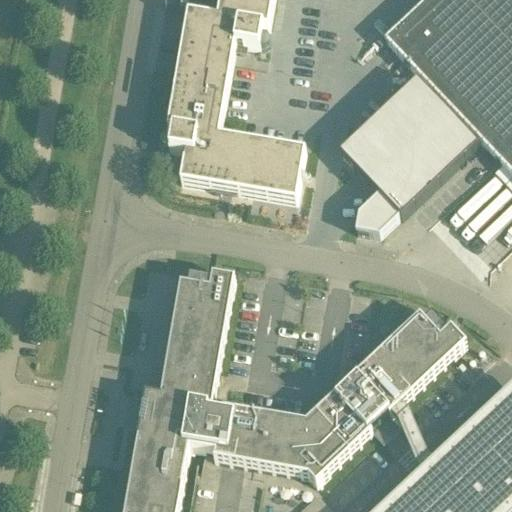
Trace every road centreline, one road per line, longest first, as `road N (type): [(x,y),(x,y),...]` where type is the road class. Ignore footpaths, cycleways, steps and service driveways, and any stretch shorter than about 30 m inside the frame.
road 1 (unclassified): [(511,336),(470,307),(391,278),(108,231)]
road 2 (unclassified): [(59,511),(108,231)]
road 3 (unclassified): [(108,231),(147,0)]
